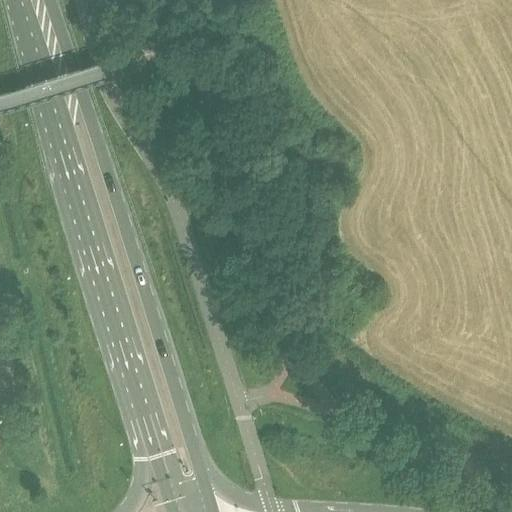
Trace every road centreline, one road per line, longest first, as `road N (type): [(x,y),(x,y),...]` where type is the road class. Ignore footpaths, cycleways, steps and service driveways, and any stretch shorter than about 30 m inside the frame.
road 1 (primary): [(214,511),(51,0)]
road 2 (primary): [(15,0),(174,511)]
